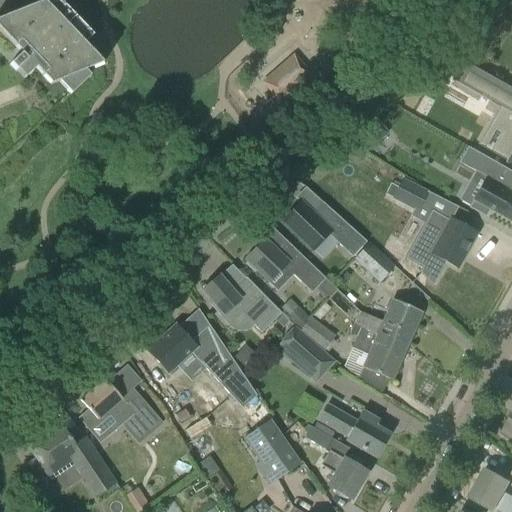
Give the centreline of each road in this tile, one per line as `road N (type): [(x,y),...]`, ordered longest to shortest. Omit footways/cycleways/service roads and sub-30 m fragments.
road 1 (residential): [(271,166),(5,399),(0,392)]
road 2 (tertiary): [(411,511),(511,336)]
